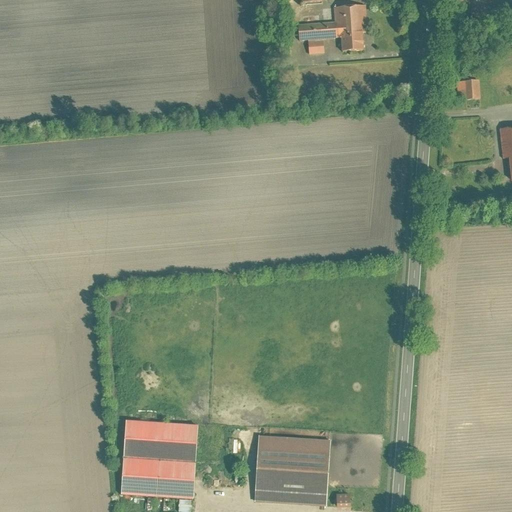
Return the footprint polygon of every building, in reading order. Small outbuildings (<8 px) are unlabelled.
[(299,25),(300,42),(308,41),(309,54),(325,53),(324,39),(342,38),(344,53),(363,51),(362,35),(370,34),(368,4),(335,7),(336,22),(299,25)] [(459,82),(461,100),(482,99),(480,80),(459,82)] [(511,126),(501,128),(504,160),(510,160),(511,183),(511,126)] [(126,421),(121,495),(193,499),(198,426),(126,421)] [(260,436),(256,503),(327,508),(331,441),(260,436)] [(237,453),(238,440),(228,440),(228,453),(237,453)] [(332,495),(332,506),(349,507),(349,496),(332,495)]
